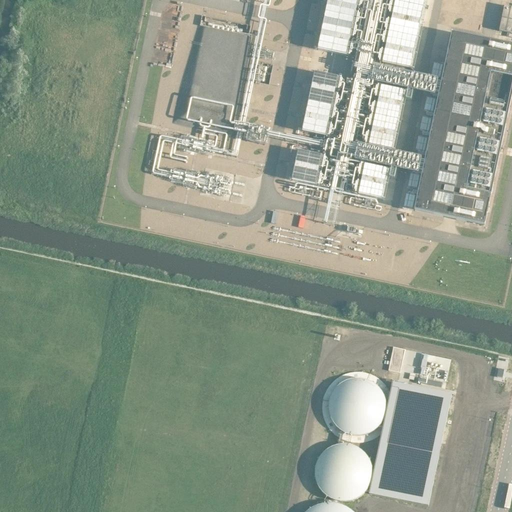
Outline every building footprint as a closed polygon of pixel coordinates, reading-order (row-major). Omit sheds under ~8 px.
[(327,0),(317,49),(347,55),(358,0),(327,0)] [(394,0),(381,62),(411,69),(425,0),(394,0)] [(452,32),(414,210),(484,225),(511,93),(511,45),(493,41),(481,38),(452,32)] [(431,77),(440,79),(443,64),(434,62),(431,77)] [(314,71),(301,131),(326,136),(338,77),(314,71)] [(381,86),(368,145),(393,150),(406,91),(381,86)] [(424,110),(433,112),(436,97),(427,95),(424,110)] [(419,130),(429,132),(432,117),(423,115),(419,130)] [(415,150),(425,152),(428,137),(418,135),(415,150)] [(297,150),(291,180),(316,185),(322,155),(297,150)] [(364,164),(358,194),(382,199),(389,169),(364,164)] [(407,187),(417,189),(420,174),(411,173),(407,187)] [(403,207),(412,209),(415,195),(406,193),(403,207)] [(323,417),(327,425),(332,431),(338,436),(345,440),(352,442),(360,442),(368,441),(375,437),(382,433),(390,393),(385,384),(379,378),(371,374),(362,371),(353,371),(345,373),(337,378),(330,384),(325,391),(323,399),(322,408),(323,417)] [(418,377),(417,382),(441,387),(442,382),(418,377)] [(441,444),(451,394),(392,382),(390,393),(382,433),(369,494),(428,506),(433,480),(435,469),(436,469),(439,455),(438,455),(440,444),(441,444)] [(314,470),(315,477),(317,484),(321,491),(327,496),(334,500),(342,501),(350,500),(357,497),(364,492),(368,486),(371,478),(372,471),(370,463),(367,457),(362,451),(356,447),(348,444),(341,444),(335,445),(328,448),(323,452),(319,457),(316,463),(314,470)] [(353,511),(348,508),(340,504),(332,503),(324,503),(316,505),(308,510),(305,511),(353,511)]
